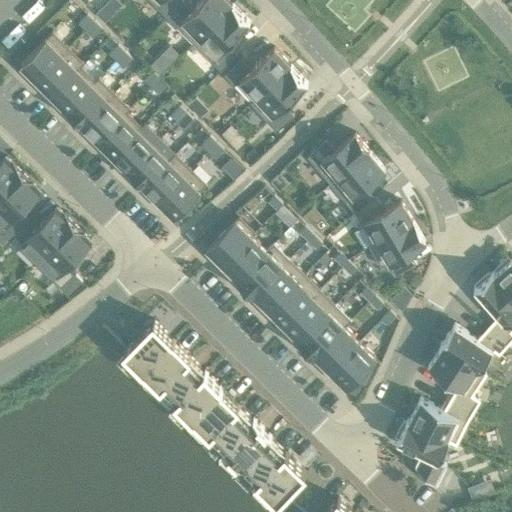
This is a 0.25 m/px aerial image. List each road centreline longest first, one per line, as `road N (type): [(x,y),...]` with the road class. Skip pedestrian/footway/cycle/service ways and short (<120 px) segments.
road 1 (residential): [(267,0),(354,84),(439,184),(464,260)]
road 2 (residential): [(351,456),(160,257)]
road 3 (residential): [(464,260),(351,456)]
road 4 (residential): [(160,257),(0,101)]
road 5 (residential): [(0,374),(160,257)]
